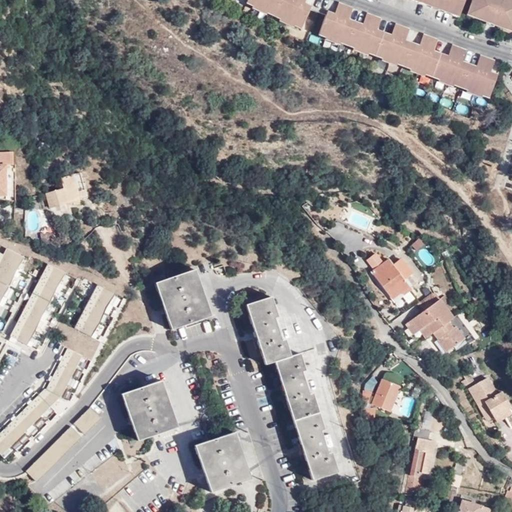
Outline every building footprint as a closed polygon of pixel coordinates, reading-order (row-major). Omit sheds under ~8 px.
[(245,0),(244,4),(250,7),(249,9),(263,16),(265,14),(277,19),(276,23),(289,28),(291,26),(299,29),(309,6),(302,2),(303,0),(245,0)] [(408,0),(455,17),(460,0),(408,0)] [(510,31),(511,25),(511,0),(469,0),(464,15),(510,31)] [(350,9),(335,3),(331,14),(325,12),(316,35),(323,38),(322,41),(336,46),(337,43),(351,48),(350,51),(364,56),(366,53),(380,59),(379,62),(393,67),(395,64),(407,68),(407,72),(421,77),(423,74),(434,78),(435,82),(448,87),(451,85),(464,90),(464,92),(478,97),(479,95),(487,97),(495,73),(488,71),(492,59),(478,54),(474,65),(461,60),(464,49),(449,44),(445,56),(431,51),(435,40),(420,34),(416,45),(403,40),(407,29),(393,24),(389,35),(375,29),(379,19),(363,14),(360,24),(347,19),(350,9)] [(10,166),(10,152),(0,151),(0,194),(6,195),(6,165),(10,166)] [(50,208),(88,196),(80,173),(62,179),(64,188),(46,193),(50,208)] [(55,243),(55,233),(41,234),(43,243),(55,243)] [(0,302),(21,253),(6,246),(3,253),(0,251),(0,302)] [(366,260),(374,270),(384,262),(376,252),(366,260)] [(372,272),(394,301),(410,288),(409,287),(415,283),(409,275),(412,272),(401,257),(398,259),(394,254),(384,262),(374,270),(372,272)] [(27,344),(65,271),(47,262),(9,334),(27,344)] [(212,318),(196,272),(156,285),(171,332),(212,318)] [(90,335),(113,291),(96,282),(73,327),(90,335)] [(431,293),(419,301),(425,309),(437,300),(431,293)] [(445,294),(440,298),(449,310),(454,307),(445,294)] [(425,309),(411,319),(419,329),(426,324),(431,332),(453,317),(440,298),(437,300),(425,309)] [(277,319),(270,300),(245,308),(266,368),(274,366),(311,485),(338,477),(332,457),(327,458),(320,436),(325,434),(312,396),(308,397),(301,377),(305,375),(300,358),(290,360),(284,342),(281,343),(274,321),(277,319)] [(453,317),(431,332),(437,339),(446,333),(448,336),(439,342),(445,351),(468,334),(455,315),(453,317)] [(411,319),(405,323),(413,334),(419,329),(411,319)] [(426,324),(422,328),(427,335),(431,332),(426,324)] [(446,333),(437,339),(439,342),(448,336),(446,333)] [(65,345),(46,384),(11,417),(0,427),(0,457),(10,462),(24,448),(28,440),(49,420),(49,419),(57,412),(49,407),(61,396),(67,399),(71,390),(79,382),(73,375),(77,367),(83,370),(89,357),(65,345)] [(473,381),(468,371),(462,375),(464,379),(460,382),(463,387),(473,381)] [(500,412),(503,417),(511,413),(509,407),(511,406),(503,391),(497,394),(487,376),(467,389),(478,406),(484,402),(494,416),(500,412)] [(390,411),(401,387),(382,380),(372,405),(390,411)] [(176,430),(161,383),(123,396),(139,442),(176,430)] [(373,392),(363,391),(361,408),(370,409),(373,392)] [(487,420),(494,416),(484,402),(478,406),(487,420)] [(36,480),(101,417),(90,406),(25,469),(36,480)] [(370,409),(361,408),(360,421),(375,422),(376,409),(370,409)] [(496,421),(503,417),(500,412),(494,416),(496,421)] [(430,430),(416,428),(415,436),(419,437),(412,475),(419,476),(420,469),(430,471),(430,468),(436,439),(429,437),(430,430)] [(248,483),(232,437),(194,449),(209,495),(248,483)] [(463,475),(467,462),(458,460),(455,474),(463,475)] [(438,470),(430,468),(430,471),(429,476),(436,477),(438,470)] [(419,476),(412,475),(408,494),(418,496),(421,476),(419,476)] [(511,503),(511,490),(506,489),(505,493),(502,505),(511,507),(511,503)] [(462,499),(457,511),(489,511),(490,507),(462,499)]
